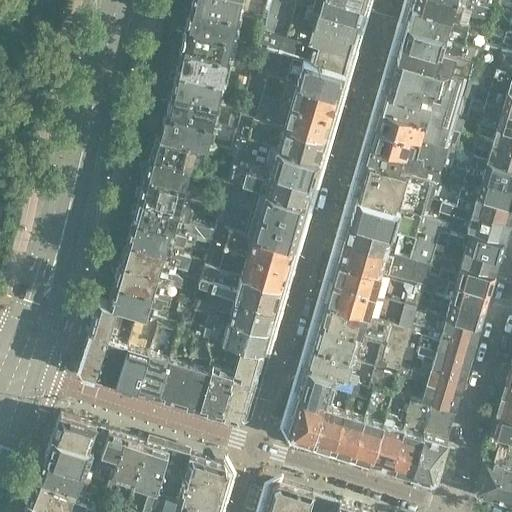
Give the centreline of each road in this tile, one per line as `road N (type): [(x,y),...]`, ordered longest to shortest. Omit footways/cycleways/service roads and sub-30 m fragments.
road 1 (residential): [(254,446),(387,0)]
road 2 (secondary): [(87,129),(73,151),(5,371)]
road 3 (secondary): [(33,379),(87,129)]
road 4 (residential): [(254,446),(33,379)]
road 5 (residential): [(449,510),(511,295)]
road 6 (residential): [(449,510),(254,446)]
road 7 (secondary): [(87,129),(117,0)]
